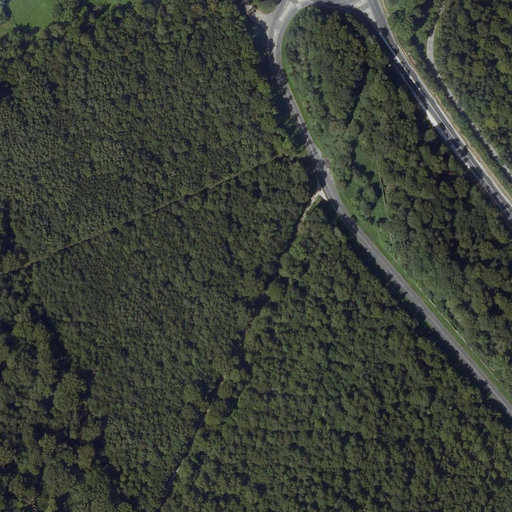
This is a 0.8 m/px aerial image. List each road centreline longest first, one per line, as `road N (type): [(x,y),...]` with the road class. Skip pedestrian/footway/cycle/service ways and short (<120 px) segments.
road 1 (unclassified): [(511,412),(339,208),(281,80)]
road 2 (track): [(259,305),(155,511)]
road 3 (primary): [(511,214),(403,68)]
road 4 (unknown): [(383,43),(326,181)]
road 5 (track): [(259,305),(323,176)]
